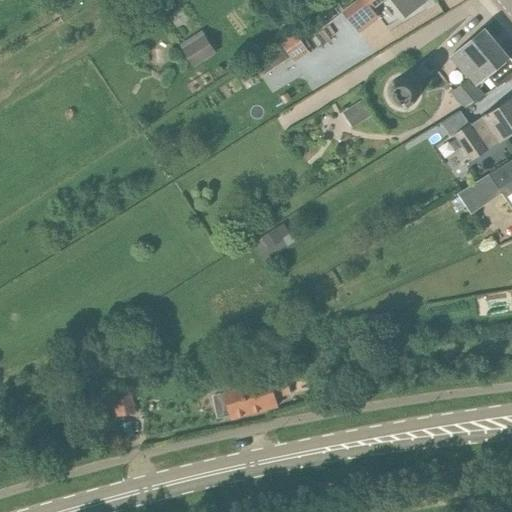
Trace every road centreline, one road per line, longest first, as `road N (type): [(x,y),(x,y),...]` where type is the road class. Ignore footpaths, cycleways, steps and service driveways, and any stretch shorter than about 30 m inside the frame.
road 1 (secondary): [(76,511),(370,443)]
road 2 (secondary): [(511,412),(370,443)]
road 3 (secondary): [(370,443),(511,433)]
